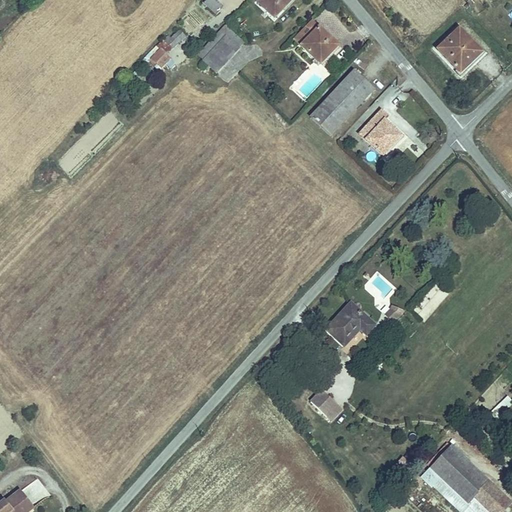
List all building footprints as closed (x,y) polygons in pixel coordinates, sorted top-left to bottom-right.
[(205,8),(207,6),(216,15),(223,8),(216,3),(218,0),(206,0),(202,5),(205,8)] [(259,0),(257,2),(274,19),(291,0),(259,0)] [(320,65),(335,50),(324,39),(327,36),(312,22),(295,40),(314,59),(319,63),(320,65)] [(203,60),(226,37),(239,49),(245,43),(226,26),(198,55),(203,60)] [(482,53),(459,29),(437,50),(460,74),(482,53)] [(174,64),(166,55),(185,36),(179,30),(171,39),(168,36),(143,60),(157,74),(166,65),(170,68),(174,64)] [(335,50),(338,47),(327,36),(324,39),(335,50)] [(203,61),(207,65),(210,68),(216,74),(239,49),(226,37),(203,61)] [(374,90),(354,71),(310,118),(330,136),(374,90)] [(381,111),(359,135),(382,156),(394,144),(391,142),(398,135),(385,122),(388,118),(381,111)] [(391,142),(394,144),(400,137),(398,135),(391,142)] [(441,284),(419,310),(428,317),(450,292),(441,284)] [(366,335),(374,326),(351,304),(327,330),(344,346),(356,333),(353,329),(356,326),(360,329),(366,335)] [(404,311),(393,306),(390,310),(401,315),(404,311)] [(401,315),(390,310),(385,315),(393,323),(401,315)] [(359,332),(349,342),(354,346),(363,336),(359,332)] [(337,405),(321,391),(310,402),(326,417),(337,405)] [(337,405),(326,417),(331,422),(342,410),(337,405)] [(488,483),(451,447),(430,469),(468,504),(474,498),(488,483)] [(459,511),(488,511),(474,498),(468,504),(430,469),(423,477),(459,511)] [(488,511),(502,511),(511,504),(488,483),(474,498),(488,511)] [(0,511),(13,511),(28,501),(17,486),(1,497),(0,495),(0,511)]
